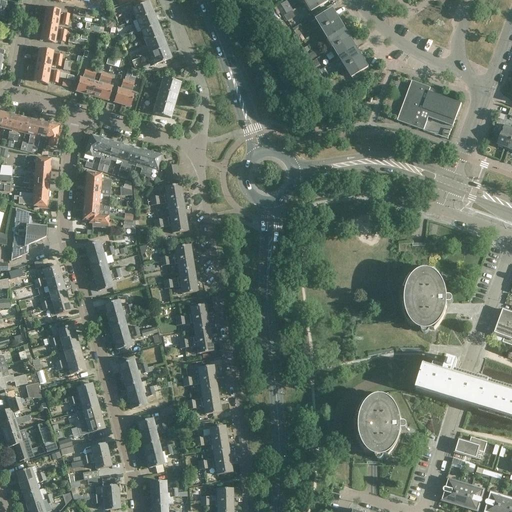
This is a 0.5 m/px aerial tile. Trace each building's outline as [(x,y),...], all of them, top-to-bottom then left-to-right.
[(311,12),(328,2),(326,0),(309,0),(306,3),(311,12)] [(151,14),(149,10),(151,9),(148,2),(134,8),(136,15),(134,15),(136,20),(151,14)] [(69,15),(59,13),(60,11),(46,8),(44,16),(68,21),(69,15)] [(333,9),(316,20),(322,30),(339,20),(333,9)] [(290,21),(295,17),(292,12),(286,16),(290,21)] [(138,27),(134,29),(136,33),(140,31),(142,31),(155,26),(155,25),(153,21),(156,20),(153,13),(151,14),(138,19),(141,26),(138,27)] [(57,27),(57,25),(67,26),(68,21),(44,16),(43,25),(57,27)] [(345,29),(339,20),(322,30),(328,39),(345,29)] [(155,26),(142,31),(145,37),(143,38),(145,43),(147,42),(160,37),(158,33),(160,32),(157,24),(155,25),(155,26)] [(66,31),(57,29),(57,27),(43,25),(41,33),(65,37),(66,31)] [(334,49),(351,39),(345,29),(328,39),(334,49)] [(54,43),(55,41),(64,42),(65,37),(41,33),(40,41),(54,43)] [(160,37),(147,42),(150,49),(147,49),(149,54),(151,53),(164,48),(162,44),(165,43),(162,36),(160,37)] [(356,48),(351,39),(334,49),(340,59),(356,48)] [(149,67),(143,69),(144,72),(158,71),(156,65),(169,60),(167,55),(169,54),(166,47),(164,48),(151,53),(154,60),(152,61),(154,65),(149,67)] [(363,58),(356,48),(340,59),(346,69),(363,58)] [(62,56),(52,54),(53,51),(39,49),(37,57),(61,61),(62,56)] [(50,68),(50,65),(60,67),(61,61),(37,57),(36,65),(50,68)] [(363,71),(368,68),(363,58),(346,69),(351,78),(363,71)] [(64,61),(63,70),(69,71),(71,62),(64,61)] [(58,78),(59,72),(50,70),(50,68),(36,65),(34,73),(58,78)] [(82,78),(80,78),(76,91),(84,94),(90,71),(85,69),(82,78)] [(96,82),(93,82),(96,73),(90,71),(84,94),(92,96),(96,82)] [(363,71),(351,78),(355,83),(366,76),(363,71)] [(34,73),(33,82),(47,84),(48,82),(57,83),(58,78),(34,73)] [(101,74),(98,83),(96,82),(92,96),(100,98),(106,75),(101,74)] [(112,87),(109,86),(112,77),(106,75),(100,98),(108,101),(112,87)] [(175,94),(176,90),(178,91),(180,83),(165,79),(163,86),(161,85),(159,90),(161,91),(175,94)] [(123,80),(120,89),(118,89),(114,102),(122,105),(128,82),(123,80)] [(461,103),(433,93),(433,92),(432,91),(431,91),(430,91),(430,92),(428,91),(430,87),(411,81),(396,121),(423,130),(426,121),(427,117),(452,126),(461,103)] [(134,93),(131,92),(134,83),(128,82),(122,105),(130,107),(134,93)] [(366,89),(360,92),(364,99),(370,96),(366,89)] [(157,97),(156,102),(158,102),(171,106),(172,102),(175,102),(177,95),(175,94),(161,91),(159,97),(157,97)] [(154,108),(152,113),(168,118),(169,113),(171,114),(174,106),(171,106),(158,102),(156,109),(154,108)] [(8,114),(4,129),(12,131),(11,133),(9,132),(7,139),(12,140),(17,116),(8,114)] [(16,134),(17,132),(24,134),(28,119),(17,116),(12,140),(17,141),(19,134),(16,134)] [(22,142),(20,150),(30,153),(31,151),(32,145),(38,121),(28,119),(24,134),(30,135),(28,144),(22,142)] [(32,145),(31,151),(34,152),(36,151),(37,146),(39,137),(45,139),(49,124),(38,121),(32,145)] [(45,139),(49,139),(48,145),(55,146),(59,126),(49,124),(45,139)] [(511,127),(505,125),(497,145),(509,149),(511,140),(511,127)] [(84,155),(95,158),(96,153),(100,138),(90,135),(84,155)] [(100,138),(96,153),(103,155),(103,156),(101,156),(97,171),(101,172),(103,164),(110,141),(100,138)] [(103,164),(101,172),(106,173),(110,160),(115,162),(115,161),(121,144),(110,141),(103,164)] [(121,144),(115,161),(121,163),(117,177),(122,178),(124,170),(131,147),(121,144)] [(124,170),(122,178),(126,180),(129,172),(130,166),(136,168),(137,164),(141,150),(131,147),(124,170)] [(137,164),(136,168),(141,169),(139,175),(144,176),(151,153),(141,150),(137,164)] [(157,170),(162,156),(151,153),(144,176),(149,178),(152,169),(157,170)] [(33,160),(35,160),(35,168),(50,170),(51,159),(26,157),(25,162),(33,162),(33,160)] [(178,179),(176,165),(165,167),(167,181),(178,179)] [(35,168),(34,174),(24,173),(24,178),(49,180),(50,170),(35,168)] [(100,182),(101,174),(86,173),(85,184),(110,186),(110,180),(102,180),(102,182),(100,182)] [(28,189),(33,190),(48,191),(49,180),(24,178),(23,183),(29,184),(28,189)] [(125,181),(123,188),(131,190),(131,183),(125,181)] [(85,184),(84,194),(99,195),(109,196),(110,186),(85,184)] [(174,198),(181,197),(179,185),(165,187),(166,195),(163,195),(159,196),(160,200),(174,198)] [(19,198),(48,200),(48,191),(33,190),(33,194),(20,193),(19,196),(19,198)] [(109,206),(109,201),(101,200),(101,203),(99,203),(99,195),(84,194),(84,205),(109,206)] [(37,206),(37,207),(44,209),(47,209),(48,200),(19,198),(19,196),(14,196),(13,200),(19,200),(18,204),(37,206)] [(176,210),(183,208),(181,197),(174,198),(160,200),(161,204),(165,204),(167,204),(168,211),(176,210)] [(84,205),(83,215),(98,216),(108,217),(109,206),(84,205)] [(32,244),(45,238),(46,227),(30,225),(31,214),(15,208),(11,261),(28,254),(28,253),(27,253),(28,243),(33,241),(32,244)] [(164,223),(178,221),(185,220),(183,208),(176,210),(168,211),(169,218),(167,218),(163,219),(164,223)] [(83,215),(82,220),(89,221),(89,222),(92,223),(92,224),(92,227),(107,229),(108,217),(98,216),(83,215)] [(123,220),(122,228),(131,229),(132,221),(123,220)] [(187,232),(185,220),(178,221),(164,223),(164,228),(168,227),(171,227),(172,234),(187,232)] [(134,236),(119,237),(120,244),(135,243),(134,236)] [(102,254),(99,242),(85,246),(88,258),(102,254)] [(169,261),(184,259),(191,257),(189,246),(174,248),(175,255),(173,256),(168,257),(169,261)] [(102,254),(88,258),(91,269),(105,265),(103,258),(107,257),(106,253),(102,254)] [(178,271),(185,270),(193,269),(191,257),(184,259),(169,261),(170,265),(174,264),(174,265),(177,265),(178,271)] [(105,265),(91,269),(94,281),(109,276),(112,275),(111,271),(108,272),(105,265)] [(45,278),(41,279),(42,283),(46,282),(60,278),(57,266),(43,270),(45,278)] [(193,269),(185,270),(178,271),(179,278),(177,279),(172,280),(173,284),(195,281),(193,269)] [(445,314),(446,312),(447,307),(445,307),(445,304),(449,304),(450,304),(451,304),(451,303),(452,303),(452,302),(453,302),(453,301),(453,300),(453,299),(452,298),(451,297),(450,297),(449,297),(445,297),(444,294),(447,293),(445,287),(443,281),(439,275),(434,270),(424,272),(424,276),(410,276),(406,281),(403,289),(404,289),(405,289),(406,289),(406,290),(406,293),(405,295),(405,298),(405,300),(405,303),(405,306),(406,308),(406,311),(407,312),(405,312),(404,311),(403,312),(406,319),(408,322),(410,325),(424,325),(424,328),(434,331),(439,325),(443,320),(445,314)] [(120,273),(112,275),(114,280),(121,277),(129,275),(128,271),(125,272),(120,273)] [(109,276),(94,281),(98,292),(112,288),(110,281),(114,280),(112,275),(109,276)] [(46,282),(42,283),(43,287),(47,286),(48,288),(49,293),(64,289),(60,278),(46,282)] [(7,279),(0,280),(0,284),(1,290),(9,289),(8,279),(7,279)] [(22,281),(11,284),(12,289),(23,286),(22,281)] [(195,281),(173,284),(174,288),(178,288),(181,288),(182,295),(197,292),(195,281)] [(67,300),(64,289),(49,293),(52,304),(67,300)] [(9,299),(0,299),(0,309),(10,308),(10,306),(10,301),(9,299)] [(51,309),(49,310),(51,317),(56,316),(70,312),(67,300),(52,304),(49,305),(51,309)] [(118,301),(103,305),(107,317),(121,312),(125,311),(123,307),(120,308),(118,301)] [(185,320),(199,318),(207,317),(205,305),(190,308),(191,315),(189,315),(185,316),(185,320)] [(511,313),(502,310),(498,321),(511,326),(511,313)] [(121,312),(107,317),(110,328),(124,323),(121,312)] [(194,331),(201,330),(208,329),(207,317),(199,318),(185,320),(186,325),(190,324),(193,324),(194,331)] [(511,326),(498,321),(494,333),(504,337),(502,343),(511,346),(511,326)] [(124,323),(110,328),(113,339),(128,335),(124,323)] [(60,337),(56,338),(57,342),(61,341),(75,337),(72,326),(58,330),(60,337)] [(155,328),(141,332),(142,337),(157,333),(155,328)] [(208,329),(201,330),(194,331),(195,338),(192,338),(188,339),(189,343),(210,340),(208,329)] [(20,335),(14,337),(15,344),(22,342),(20,335)] [(113,339),(116,350),(131,346),(128,335),(113,339)] [(64,353),(78,348),(75,337),(61,341),(64,353)] [(0,347),(8,345),(6,338),(0,339),(0,347)] [(212,352),(210,340),(189,343),(190,348),(194,347),(194,348),(196,347),(197,354),(212,352)] [(64,353),(58,354),(60,361),(63,360),(64,364),(82,359),(78,348),(64,353)] [(511,391),(478,381),(474,380),(467,378),(460,376),(453,373),(457,360),(447,357),(443,370),(424,364),(415,391),(416,391),(416,390),(449,400),(453,402),(459,404),(466,406),(471,407),(511,419),(511,391)] [(82,359),(64,364),(65,369),(68,368),(71,375),(85,371),(82,359)] [(122,376),(136,372),(133,360),(118,364),(122,376)] [(0,378),(12,375),(11,370),(7,371),(5,366),(0,367),(0,378)] [(193,381),(214,378),(212,366),(198,368),(199,376),(196,376),(192,377),(193,381)] [(147,368),(140,371),(141,375),(148,373),(154,371),(153,367),(147,368)] [(136,372),(122,376),(125,387),(139,383),(137,376),(141,375),(140,371),(136,372)] [(12,375),(0,378),(0,390),(5,389),(4,384),(11,382),(11,383),(14,383),(15,387),(27,384),(25,375),(13,378),(12,375)] [(201,392),(209,391),(216,389),(214,378),(193,381),(194,386),(198,385),(200,385),(201,392)] [(142,394),(139,383),(125,387),(128,398),(142,394)] [(41,399),(38,384),(25,387),(29,399),(41,399)] [(76,388),(79,400),(94,396),(91,384),(76,388)] [(146,388),(145,389),(146,393),(153,391),(160,389),(159,385),(152,387),(146,388)] [(153,391),(146,393),(147,397),(155,395),(156,400),(163,398),(160,389),(153,391)] [(197,404),(211,402),(218,401),(216,389),(209,391),(201,392),(202,399),(200,399),(196,400),(197,404)] [(142,394),(128,398),(131,410),(146,406),(142,394)] [(83,411),(97,407),(94,396),(79,400),(83,411)] [(397,446),(399,440),(401,434),(399,433),(399,430),(404,430),(405,430),(406,430),(406,429),(407,429),(407,428),(407,427),(407,426),(407,425),(406,424),(405,423),(404,423),(402,423),(400,413),(397,408),(393,402),(389,397),(379,399),(379,402),(365,402),(361,408),(358,415),(359,416),(359,415),(361,415),(360,418),(360,420),(359,423),(359,424),(359,427),(359,429),(359,431),(360,433),(360,436),(361,438),(359,438),(358,438),(361,446),(365,451),(379,451),(379,455),(389,457),(393,452),(397,446)] [(20,418),(18,412),(23,410),(19,398),(7,399),(10,409),(0,412),(0,423),(1,425),(20,418)] [(218,401),(211,402),(197,404),(197,409),(201,408),(204,408),(205,415),(220,413),(218,401)] [(172,406),(160,410),(162,417),(174,414),(172,406)] [(83,411),(75,413),(77,420),(82,419),(83,423),(100,418),(97,407),(83,411)] [(20,418),(1,425),(2,429),(1,431),(2,434),(4,435),(5,436),(18,432),(16,423),(20,422),(21,424),(27,422),(27,421),(30,420),(28,416),(25,417),(20,418)] [(84,427),(77,429),(79,437),(89,434),(104,430),(100,418),(83,423),(84,427)] [(152,419),(137,423),(140,434),(154,431),(159,429),(158,425),(153,426),(152,419)] [(208,436),(204,437),(205,441),(208,441),(226,438),(224,426),(209,429),(210,436),(208,436)] [(47,427),(39,430),(45,446),(53,444),(47,427)] [(143,446),(157,442),(154,431),(140,434),(143,446)] [(22,442),(18,432),(5,436),(5,438),(4,439),(5,442),(7,443),(8,448),(14,446),(20,461),(33,457),(28,441),(22,442)] [(478,451),(484,453),(487,442),(471,437),(469,443),(459,440),(455,452),(476,459),(478,451)] [(208,441),(205,441),(205,446),(209,445),(212,445),(213,452),(228,450),(226,438),(208,441)] [(69,440),(58,443),(60,450),(71,446),(69,440)] [(146,457),(160,453),(157,442),(143,446),(146,457)] [(57,449),(55,443),(45,446),(47,452),(57,449)] [(92,454),(90,455),(91,459),(93,459),(108,455),(105,444),(90,447),(92,454)] [(71,447),(61,450),(62,456),(73,453),(71,447)] [(211,459),(207,460),(208,464),(212,464),(229,461),(228,450),(213,452),(214,459),(211,459)] [(59,452),(51,455),(53,460),(61,458),(59,452)] [(160,453),(146,457),(149,468),(163,465),(162,459),(167,458),(167,456),(166,456),(165,452),(160,453)] [(82,457),(73,459),(74,463),(82,461),(91,459),(90,455),(82,457)] [(93,459),(91,459),(92,463),(94,463),(96,470),(110,467),(108,455),(93,459)] [(212,464),(208,464),(209,469),(213,468),(215,468),(217,475),(231,473),(229,461),(212,464)] [(30,469),(15,473),(19,485),(37,479),(36,475),(37,474),(34,467),(30,469)] [(37,479),(19,485),(23,496),(37,491),(35,484),(38,483),(37,479)] [(454,504),(460,483),(448,480),(446,488),(445,488),(444,488),(444,489),(443,490),(443,491),(443,492),(444,492),(444,493),(442,501),(454,504)] [(77,482),(69,483),(70,488),(70,490),(72,495),(79,494),(77,482)] [(165,482),(150,482),(151,494),(166,493),(169,493),(169,489),(165,489),(165,482)] [(472,487),(460,483),(454,504),(458,506),(458,507),(463,509),(464,507),(465,508),(472,487)] [(102,487),(103,499),(118,497),(117,486),(102,487)] [(482,499),(481,499),(484,490),(472,487),(465,508),(477,511),(480,503),(481,503),(482,502),(482,501),(482,500),(482,499)] [(214,497),(210,497),(210,501),(214,501),(232,501),(232,489),(217,489),(217,496),(214,497)] [(41,502),(37,491),(23,496),(27,507),(41,502)] [(486,505),(484,511),(497,511),(502,496),(490,492),(488,501),(487,501),(486,501),(486,502),(485,502),(485,503),(485,504),(486,505)] [(166,493),(151,494),(151,506),(166,505),(166,498),(169,498),(169,493),(166,493)] [(511,499),(502,496),(497,511),(509,511),(511,505),(511,499)] [(119,509),(118,497),(103,499),(104,511),(119,509)] [(214,501),(210,501),(210,506),(214,506),(217,506),(217,511),(232,511),(232,501),(214,501)] [(44,511),(41,502),(27,507),(28,511),(44,511)]
